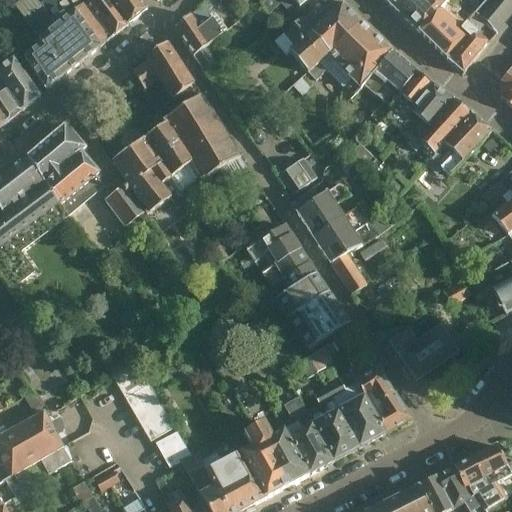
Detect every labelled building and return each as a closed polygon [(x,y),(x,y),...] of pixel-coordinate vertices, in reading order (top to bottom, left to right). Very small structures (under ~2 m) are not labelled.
[(44,92),(45,93),(102,49),(101,48),(111,40),(80,0),(47,0),(40,5),(42,7),(24,21),(39,42),(38,43),(41,47),(24,60),(45,91),(44,92)] [(80,0),(111,40),(113,39),(113,40),(113,39),(113,38),(129,26),(128,26),(129,25),(109,0),(80,0)] [(109,0),(129,25),(148,11),(147,9),(146,10),(138,0),(109,0)] [(229,0),(232,4),(234,3),(238,8),(246,1),(244,0),(229,0)] [(264,0),(259,5),(263,8),(261,9),(268,17),(281,6),(291,18),(301,10),(300,9),(305,5),(305,4),(310,0),(264,0)] [(283,36),(273,44),(285,59),(290,55),(308,76),(312,72),(328,58),(362,26),(343,5),(342,5),(337,0),(310,0),(305,4),(305,5),(314,14),(306,21),(303,18),(303,19),(284,35),(283,36)] [(447,0),(382,0),(418,34),(449,2),(447,0)] [(487,0),(483,4),(505,24),(511,14),(511,13),(496,0),(487,0)] [(511,0),(496,0),(511,13),(511,0)] [(449,2),(418,34),(446,61),(467,33),(463,29),(465,26),(466,25),(456,16),(460,12),(449,1),(449,2)] [(483,4),(474,14),(486,27),(487,26),(495,35),(505,24),(483,4)] [(211,14),(209,16),(203,8),(191,17),(174,30),(175,31),(194,57),(205,49),(223,36),(222,34),(227,31),(216,15),(211,14)] [(467,33),(446,61),(447,62),(453,68),(454,67),(462,76),(464,75),(463,73),(486,44),(478,36),(486,27),(474,14),(465,26),(463,29),(467,33)] [(313,72),(308,76),(315,83),(323,76),(322,75),(326,72),(343,90),(345,87),(350,83),(387,49),(362,26),(328,58),(313,72)] [(146,62),(132,73),(145,92),(159,81),(173,101),(177,99),(184,109),(202,98),(195,86),(167,47),(146,62)] [(214,62),(205,49),(194,57),(203,70),(214,62)] [(350,83),(345,87),(354,97),(363,88),(383,104),(371,119),(378,126),(383,121),(393,111),(390,108),(416,76),(417,75),(413,71),(411,69),(397,58),(387,49),(350,83)] [(0,62),(0,80),(7,92),(21,113),(23,111),(40,99),(13,60),(10,55),(0,62)] [(511,72),(500,88),(501,93),(511,92),(511,72)] [(393,111),(383,121),(400,135),(401,134),(400,134),(413,120),(416,123),(418,119),(429,128),(453,101),(433,86),(430,89),(416,76),(390,108),(393,111)] [(0,113),(9,126),(10,125),(9,124),(21,113),(7,92),(0,80),(0,113)] [(511,107),(511,92),(501,93),(501,99),(511,107)] [(184,109),(162,122),(164,126),(166,125),(191,165),(191,166),(201,183),(240,159),(202,98),(184,109)] [(401,134),(400,135),(410,143),(406,147),(416,155),(422,146),(434,157),(472,117),(471,116),(453,102),(454,102),(453,101),(429,128),(418,119),(416,123),(413,120),(400,134),(401,134)] [(0,130),(3,128),(4,130),(9,126),(0,113),(0,130)] [(434,157),(427,166),(436,175),(441,170),(450,179),(462,165),(489,137),(491,135),(472,117),(434,157)] [(164,126),(144,141),(145,143),(171,179),(191,165),(166,125),(164,126)] [(355,143),(358,147),(359,147),(373,132),(366,126),(355,139),(355,143)] [(28,160),(67,219),(105,189),(97,180),(101,176),(83,155),(87,151),(69,130),(70,129),(68,127),(38,152),(34,156),(28,160)] [(144,141),(111,165),(112,166),(113,166),(128,186),(149,216),(153,214),(167,204),(171,201),(178,211),(182,208),(186,205),(188,204),(181,194),(171,180),(171,179),(145,143),(144,141)] [(359,147),(358,147),(352,154),(365,167),(373,159),(359,147)] [(0,277),(12,293),(37,274),(22,255),(67,219),(28,160),(24,163),(24,164),(0,182),(0,212),(4,219),(0,222),(0,277)] [(293,198),(318,180),(305,160),(280,178),(293,198)] [(492,219),(508,238),(511,234),(511,175),(500,184),(508,193),(502,198),(508,205),(492,219)] [(336,205),(353,194),(345,182),(328,193),(327,192),(324,193),(325,195),(319,199),(314,190),(295,202),(291,205),(296,214),(314,241),(344,218),(336,205)] [(128,186),(105,203),(125,230),(141,218),(145,224),(148,222),(149,221),(147,218),(149,216),(128,186)] [(344,218),(314,241),(323,255),(331,267),(347,258),(361,248),(362,250),(364,249),(354,233),(368,224),(358,208),(344,218)] [(381,236),(392,227),(383,216),(372,225),(381,236)] [(239,241),(246,252),(270,236),(264,225),(239,241)] [(300,252),(291,238),(285,227),(270,236),(246,252),(255,266),(267,258),(272,267),(274,267),(276,265),(277,267),(300,252)] [(381,241),(359,255),(364,264),(386,250),(381,241)] [(283,281),(290,292),(315,276),(300,252),(277,267),(276,265),(274,267),(260,276),(269,290),(283,281)] [(347,258),(331,267),(351,297),(366,287),(347,258)] [(275,302),(290,326),(332,300),(315,276),(290,292),(275,302)] [(511,282),(493,292),(506,318),(511,313),(511,282)] [(463,284),(444,295),(451,308),(471,297),(463,284)] [(332,300),(290,326),(307,353),(349,327),(332,300)] [(206,326),(216,343),(224,339),(215,321),(206,326)] [(389,344),(416,383),(457,355),(440,330),(418,345),(408,331),(389,344)] [(3,368),(8,375),(14,371),(9,364),(3,368)] [(137,365),(112,379),(126,402),(151,388),(137,365)] [(380,368),(355,381),(356,384),(364,397),(373,392),(379,404),(395,395),(380,368)] [(340,381),(326,389),(360,451),(371,445),(371,444),(387,436),(386,435),(377,419),(364,397),(356,384),(346,390),(340,381)] [(151,388),(126,402),(138,424),(163,410),(151,388)] [(318,406),(306,413),(334,464),(349,456),(350,457),(360,451),(326,389),(312,396),(318,406)] [(382,416),(377,419),(386,435),(410,422),(395,395),(379,404),(385,414),(382,416)] [(284,431),(288,439),(309,477),(334,464),(306,413),(298,399),(284,407),(291,419),(293,418),(297,424),(284,431)] [(163,410),(138,424),(151,446),(175,432),(163,410)] [(0,486),(5,483),(16,500),(13,502),(15,507),(38,494),(34,486),(72,464),(44,414),(8,433),(0,437),(0,486)] [(265,424),(254,430),(287,489),(309,478),(309,477),(288,439),(284,431),(283,432),(272,438),(265,424)] [(0,437),(8,433),(5,426),(0,429),(0,437)] [(239,455),(265,501),(287,489),(254,430),(244,435),(251,449),(239,455)] [(176,433),(154,445),(169,471),(181,464),(181,465),(191,458),(188,453),(180,440),(176,433)] [(496,447),(472,460),(484,486),(500,477),(502,482),(506,480),(511,476),(511,474),(511,473),(511,462),(506,466),(496,447)] [(191,458),(181,465),(187,476),(202,468),(212,486),(225,511),(243,511),(264,501),(265,501),(239,455),(232,459),(229,452),(218,458),(216,455),(203,462),(198,454),(191,458)] [(471,460),(455,469),(478,511),(486,511),(487,511),(506,501),(505,500),(511,497),(511,496),(511,487),(511,485),(500,491),(497,485),(502,482),(500,477),(484,486),(472,460),(471,460)] [(202,468),(187,476),(199,497),(200,498),(200,497),(204,503),(194,508),(196,511),(225,511),(212,486),(202,468)] [(104,477),(111,488),(120,483),(116,477),(122,474),(119,469),(104,477)] [(436,480),(452,511),(451,511),(454,511),(465,507),(467,511),(487,511),(486,511),(478,511),(455,469),(453,470),(436,480)] [(111,488),(104,477),(94,484),(100,495),(111,488)] [(163,478),(154,482),(168,509),(169,511),(189,511),(186,505),(184,501),(180,494),(172,495),(163,478)] [(419,487),(415,489),(427,511),(451,511),(452,511),(436,480),(436,479),(419,488),(419,487)] [(84,483),(71,490),(80,506),(82,505),(92,499),(84,483)] [(427,511),(415,489),(414,490),(414,491),(401,498),(401,497),(382,507),(373,511),(427,511)] [(99,511),(92,499),(82,505),(86,511),(99,511)] [(146,511),(139,499),(122,510),(123,511),(146,511)]
